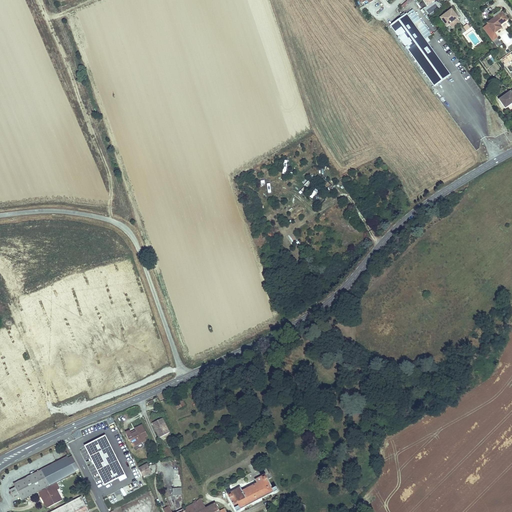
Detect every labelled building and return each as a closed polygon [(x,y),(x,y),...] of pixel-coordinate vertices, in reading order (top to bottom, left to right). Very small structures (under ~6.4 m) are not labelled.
[(439,2),(427,10),(430,14),(442,7),(439,2)] [(451,9),(439,18),(445,27),(449,25),(452,29),(460,23),(456,20),(457,18),(453,13),(451,9)] [(501,14),(483,28),(492,41),(499,38),(495,33),(501,29),(499,27),(507,21),(501,14)] [(401,20),(390,28),(435,89),(450,77),(406,16),(404,18),(403,16),(400,19),(401,20)] [(511,53),(502,60),(505,65),(511,60),(511,53)] [(511,95),(510,93),(498,102),(505,110),(511,104),(511,98),(511,97),(511,95)] [(182,402),(176,405),(179,410),(185,407),(182,402)] [(160,419),(150,423),(157,438),(167,433),(160,419)] [(128,432),(123,434),(131,448),(144,441),(143,438),(145,437),(140,427),(133,430),(134,433),(129,435),(128,432)] [(105,436),(85,447),(104,485),(124,474),(105,436)] [(48,508),(62,501),(56,489),(54,490),(52,485),(75,473),(74,471),(78,469),(71,457),(68,459),(67,457),(15,483),(17,486),(11,489),(16,499),(22,496),(23,500),(40,491),(42,497),(44,496),(47,503),(46,504),(48,508)] [(147,464),(139,469),(143,477),(152,473),(147,464)] [(229,497),(237,511),(242,511),(274,496),(275,497),(279,495),(277,491),(275,492),(269,482),(272,480),(265,468),(257,472),(261,480),(262,479),(264,481),(242,493),(240,490),(229,497)] [(176,498),(184,497),(183,489),(176,490),(176,498)] [(52,511),(88,511),(82,497),(52,511)] [(203,501),(185,511),(204,511),(208,510),(203,501)]
